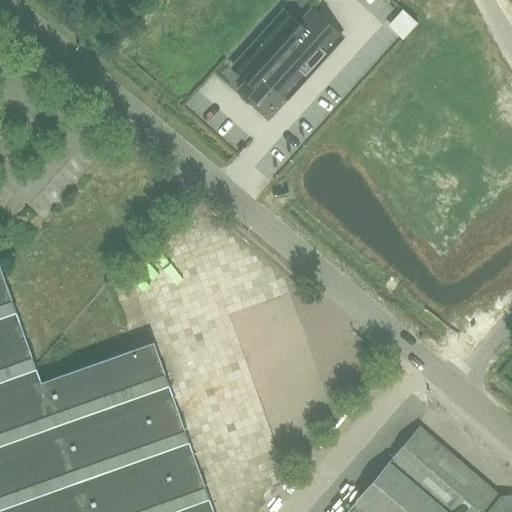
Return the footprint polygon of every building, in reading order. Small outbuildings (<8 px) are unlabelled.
[(240,90),(255,103),(277,79),(290,91),(286,96),(284,94),(283,95),(286,98),(341,37),(311,10),(298,25),(283,12),(232,68),(247,81),(240,90)] [(402,10),(392,22),(392,30),(403,39),(417,24),(402,10)] [(476,128),(464,132),(473,155),(485,150),(495,179),(486,182),(496,208),(511,202),(511,194),(507,181),(511,178),(511,176),(511,174),(511,173),(511,120),(509,113),(502,116),(476,126),(476,128)] [(189,316),(257,294),(239,239),(172,261),(189,316)] [(0,511),(215,511),(154,340),(41,380),(0,264),(0,511)] [(511,511),(511,507),(504,508),(504,509),(497,503),(502,498),(419,428),(347,511),(511,511)] [(319,473),(331,456),(320,448),(308,465),(319,473)]
